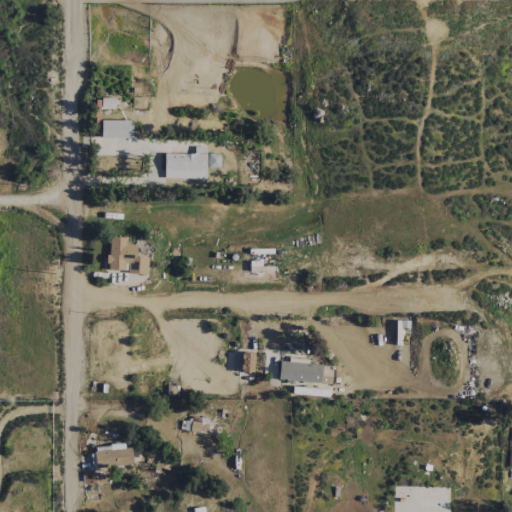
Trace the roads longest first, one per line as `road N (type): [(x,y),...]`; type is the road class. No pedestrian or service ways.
road 1 (residential): [(66,0),(72,294),(64,511)]
road 2 (residential): [(435,281),(72,294)]
